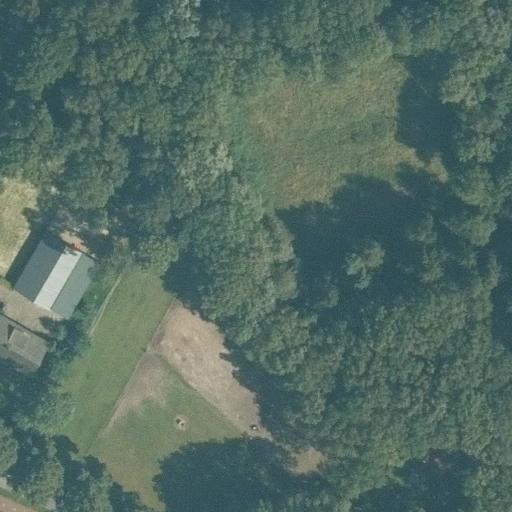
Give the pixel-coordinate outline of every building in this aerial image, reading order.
[(154,185),(143,202),(157,211),(144,229),(145,229),(155,236),(179,203),(154,185)] [(52,307),(84,252),(46,230),(14,285),(52,307)] [(45,340),(0,313),(0,353),(8,358),(10,356),(29,367),(45,340)] [(454,453),(440,433),(426,442),(409,453),(425,478),(442,467),(446,464),(443,460),(454,453)] [(452,495),(444,484),(435,489),(443,501),(452,495)]
